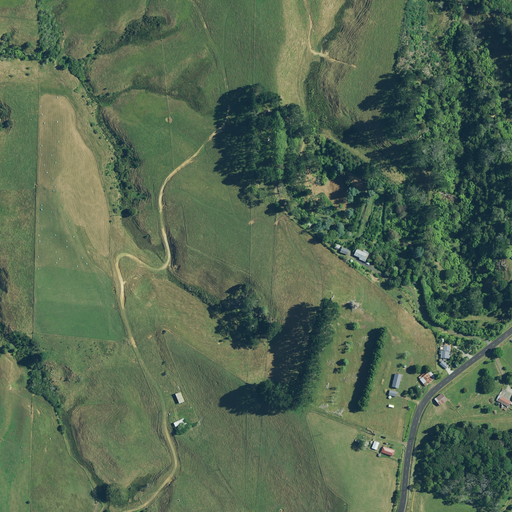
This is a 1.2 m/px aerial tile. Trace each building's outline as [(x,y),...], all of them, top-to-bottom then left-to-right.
[(368,254),(357,249),(354,255),(360,258),(360,259),(364,261),(368,254)] [(452,346),(444,345),(444,350),(440,350),(440,354),(441,354),(441,357),(450,358),(451,351),(452,346)] [(449,366),(443,360),(440,364),(446,369),(449,366)] [(437,378),(431,371),(420,379),(426,386),(437,378)] [(403,375),(396,373),(393,386),(400,388),(403,375)] [(185,401),(181,392),(176,394),(180,403),(185,401)] [(448,400),(442,393),(435,399),(441,406),(448,400)] [(511,401),(499,394),(496,400),(509,407),(511,401)] [(186,422),(185,418),(174,423),(176,427),(186,422)] [(396,450),(384,446),(382,452),(394,456),(396,450)]
